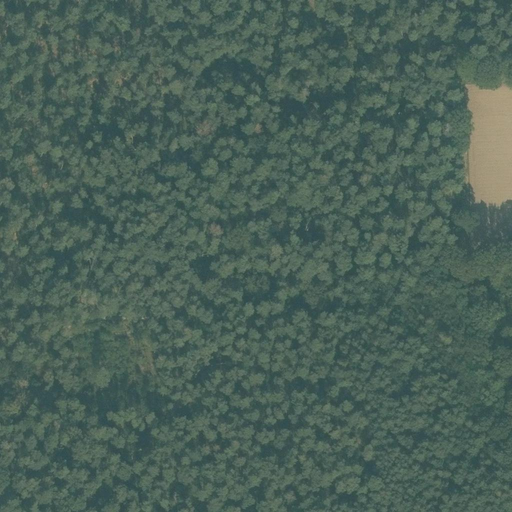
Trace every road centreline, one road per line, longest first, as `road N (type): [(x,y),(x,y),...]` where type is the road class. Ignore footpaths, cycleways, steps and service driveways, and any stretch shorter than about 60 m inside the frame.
road 1 (track): [(0,369),(63,331),(275,287),(476,259)]
road 2 (track): [(476,259),(461,0)]
road 3 (track): [(476,259),(511,399)]
